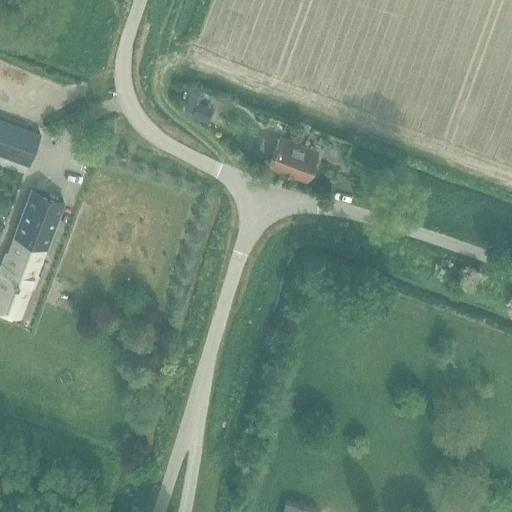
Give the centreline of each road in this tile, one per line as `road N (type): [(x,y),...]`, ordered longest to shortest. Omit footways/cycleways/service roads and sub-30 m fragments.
road 1 (unclassified): [(160,511),(264,181)]
road 2 (unclassified): [(264,181),(139,125),(123,83),(148,0)]
road 3 (unclassified): [(511,266),(264,181)]
